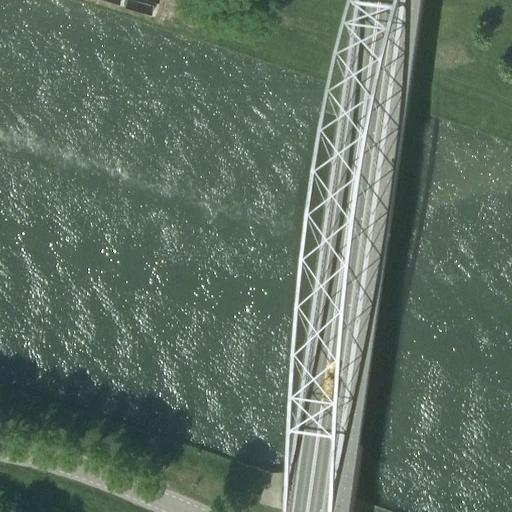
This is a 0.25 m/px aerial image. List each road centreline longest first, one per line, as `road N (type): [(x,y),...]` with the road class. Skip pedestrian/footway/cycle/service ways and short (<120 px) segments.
road 1 (tertiary): [(308,511),(380,0)]
road 2 (tertiary): [(188,511),(76,465),(0,449)]
